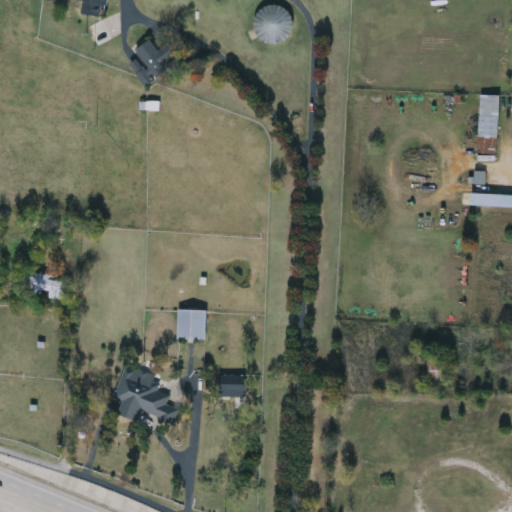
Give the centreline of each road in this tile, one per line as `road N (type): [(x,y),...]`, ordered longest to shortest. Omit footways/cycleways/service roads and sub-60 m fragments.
road 1 (residential): [(291,511),(312,158),(263,94),(205,44),(140,12),(133,0)]
road 2 (residential): [(298,0),(318,34),(312,158)]
